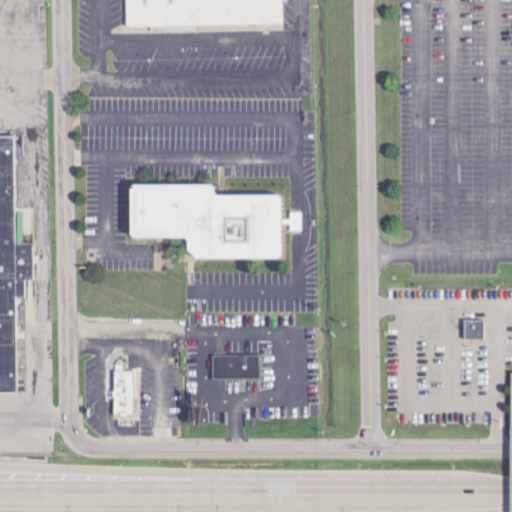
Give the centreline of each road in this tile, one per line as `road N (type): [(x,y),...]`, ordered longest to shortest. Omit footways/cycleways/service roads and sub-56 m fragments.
road 1 (primary): [(511,490),(0,489)]
road 2 (residential): [(371,451),(364,0)]
road 3 (residential): [(511,451),(99,450),(71,431)]
road 4 (residential): [(61,0),(71,431)]
road 5 (primary): [(277,490),(184,476),(0,467)]
